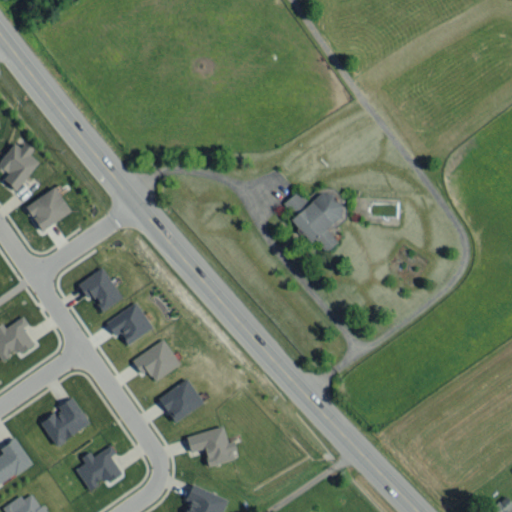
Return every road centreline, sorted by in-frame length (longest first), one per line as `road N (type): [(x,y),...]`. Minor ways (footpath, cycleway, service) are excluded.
road 1 (secondary): [(417,511),(350,452),(99,163),(0,34)]
road 2 (residential): [(35,271),(159,461),(156,484),(124,511),(81,350)]
road 3 (residential): [(136,204),(35,271),(0,225)]
